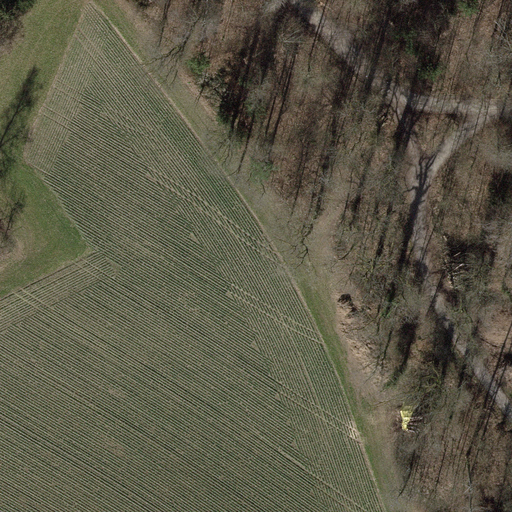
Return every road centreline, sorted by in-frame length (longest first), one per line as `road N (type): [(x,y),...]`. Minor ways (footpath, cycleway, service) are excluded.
road 1 (track): [(511,411),(428,269),(400,101)]
road 2 (track): [(298,263),(339,198),(369,178),(414,165)]
road 3 (track): [(400,101),(296,0)]
